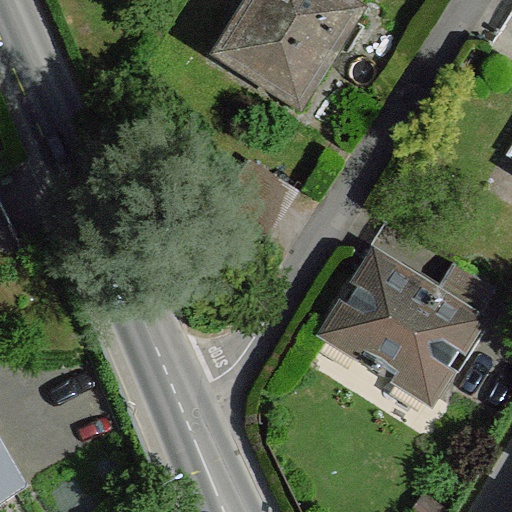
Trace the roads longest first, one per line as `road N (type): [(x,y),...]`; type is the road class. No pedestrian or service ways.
road 1 (residential): [(470,0),(248,349),(229,371),(178,398)]
road 2 (tertiary): [(6,0),(178,398)]
road 3 (unknown): [(128,0),(80,51),(50,102)]
road 4 (tertiary): [(178,398),(225,511)]
